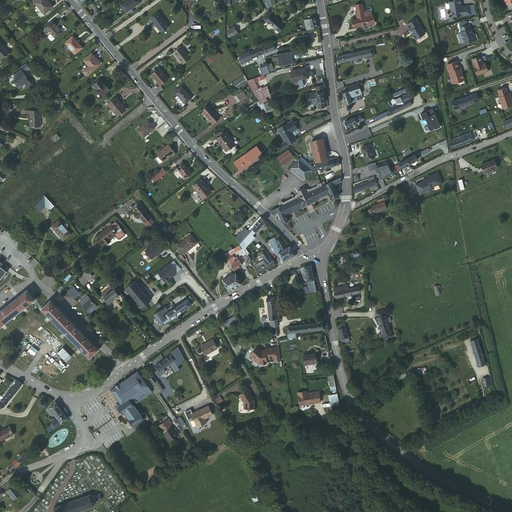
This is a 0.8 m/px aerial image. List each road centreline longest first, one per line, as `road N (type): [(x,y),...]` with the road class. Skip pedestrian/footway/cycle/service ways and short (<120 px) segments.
road 1 (secondary): [(322,255),(344,382),(371,433),(505,511)]
road 2 (residential): [(307,257),(153,98)]
road 3 (residential): [(125,366),(218,303),(307,257)]
road 4 (secondary): [(320,0),(345,155),(343,210)]
road 5 (unclassified): [(343,210),(511,132)]
road 6 (residential): [(125,366),(48,288),(25,283),(0,300)]
road 7 (residential): [(70,397),(88,442),(0,484)]
road 8 (residential): [(153,98),(70,0)]
